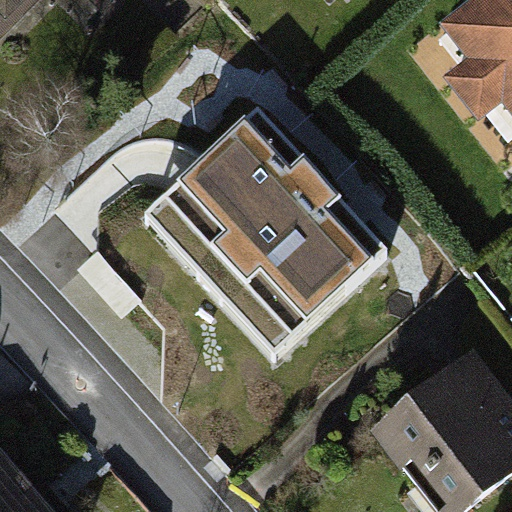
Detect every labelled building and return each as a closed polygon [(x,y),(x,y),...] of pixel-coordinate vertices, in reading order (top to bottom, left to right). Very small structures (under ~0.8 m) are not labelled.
[(0,0),(0,48),(47,0),(78,0),(100,21),(121,0),(0,0)] [(511,0),(501,0),(427,64),(511,163),(511,0)] [(255,281),(339,198),(218,77),(135,159),(255,281)] [(511,420),(476,376),(382,451),(430,511),(479,511),(511,486),(511,420)] [(0,511),(33,511),(0,473),(0,511)]
